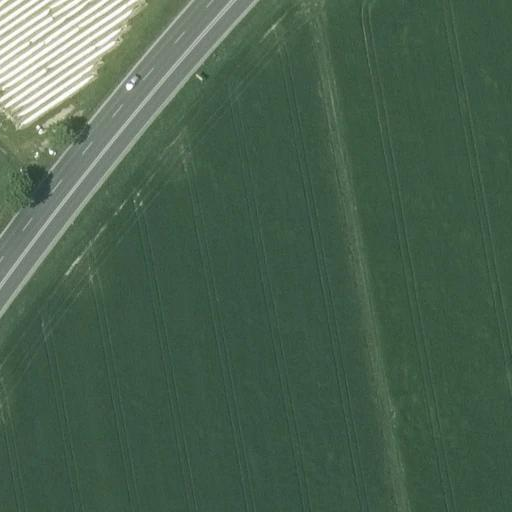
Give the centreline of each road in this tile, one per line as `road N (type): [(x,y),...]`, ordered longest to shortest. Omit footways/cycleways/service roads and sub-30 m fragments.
road 1 (track): [(318,0),(311,24),(396,511)]
road 2 (trunk): [(229,0),(70,177),(0,270)]
